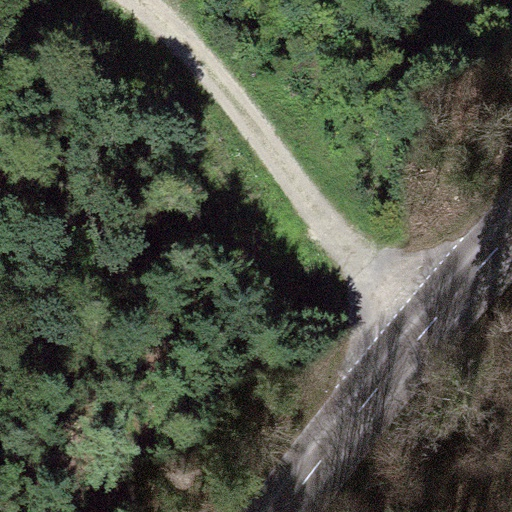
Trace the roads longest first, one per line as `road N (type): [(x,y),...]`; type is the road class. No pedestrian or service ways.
road 1 (track): [(421,338),(157,0)]
road 2 (secondary): [(511,234),(285,511)]
